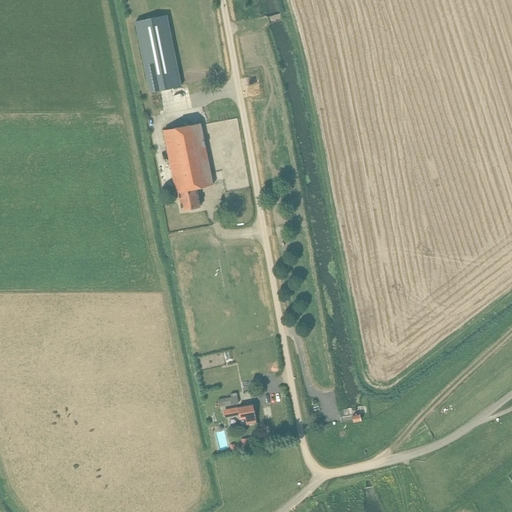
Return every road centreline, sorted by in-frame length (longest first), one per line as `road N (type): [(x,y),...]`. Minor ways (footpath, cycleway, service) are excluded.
road 1 (unclassified): [(222,0),(304,449),(321,471)]
road 2 (unclassified): [(321,471),(434,446),(511,393)]
road 3 (track): [(375,464),(511,330)]
